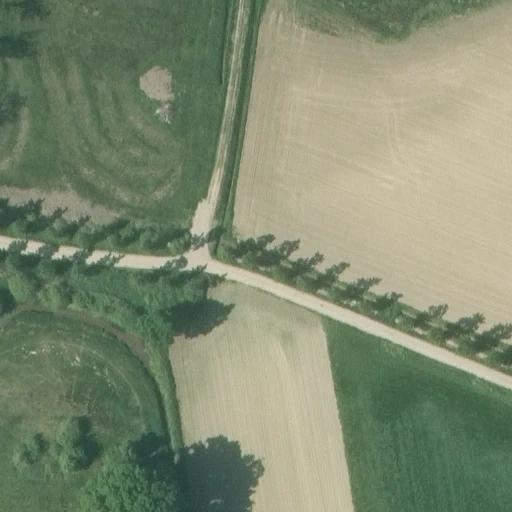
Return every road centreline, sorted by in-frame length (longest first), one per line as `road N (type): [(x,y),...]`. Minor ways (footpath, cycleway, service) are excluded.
road 1 (track): [(0,244),(214,266),(511,381)]
road 2 (track): [(197,262),(245,0)]
